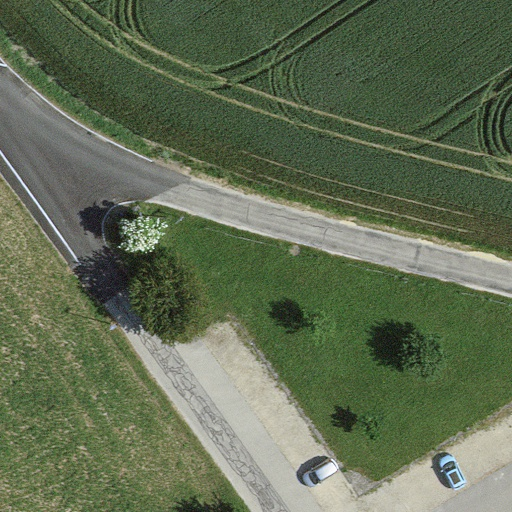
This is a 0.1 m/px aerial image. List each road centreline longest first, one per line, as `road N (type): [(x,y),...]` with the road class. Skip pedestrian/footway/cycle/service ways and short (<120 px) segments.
road 1 (residential): [(49,168),(155,184),(511,284)]
road 2 (residential): [(49,168),(84,241),(272,511)]
